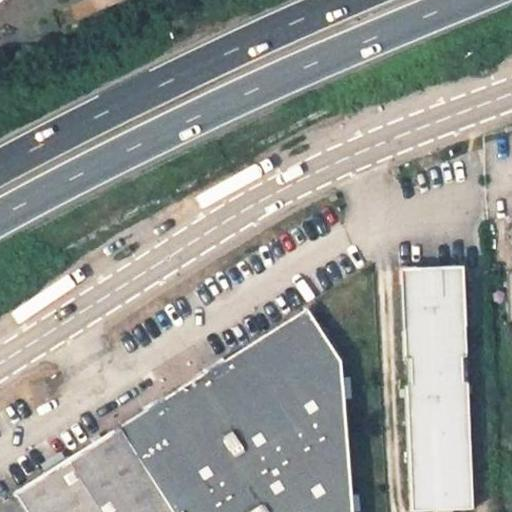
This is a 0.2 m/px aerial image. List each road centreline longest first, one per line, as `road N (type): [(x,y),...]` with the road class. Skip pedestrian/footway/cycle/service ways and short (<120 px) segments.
road 1 (unclassified): [(0,360),(331,167),(511,94)]
road 2 (motorway): [(0,218),(180,123),(473,0)]
road 3 (motorway): [(349,0),(0,169)]
